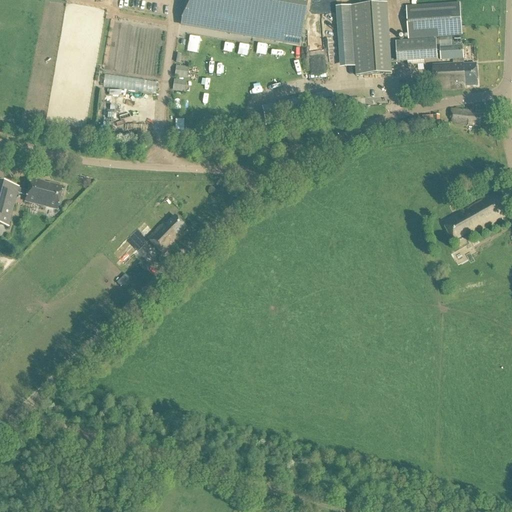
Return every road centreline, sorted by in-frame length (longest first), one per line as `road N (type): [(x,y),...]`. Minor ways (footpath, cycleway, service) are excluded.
road 1 (unclassified): [(0,432),(261,183)]
road 2 (unclassified): [(0,143),(89,162),(238,172),(261,183)]
road 3 (unclassified): [(261,183),(399,114),(508,94)]
